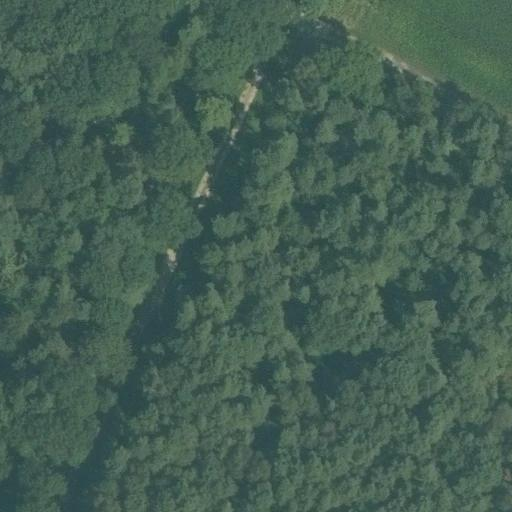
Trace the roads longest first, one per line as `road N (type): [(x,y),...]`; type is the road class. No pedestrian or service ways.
road 1 (unclassified): [(51,511),(287,0)]
road 2 (track): [(280,15),(511,130)]
